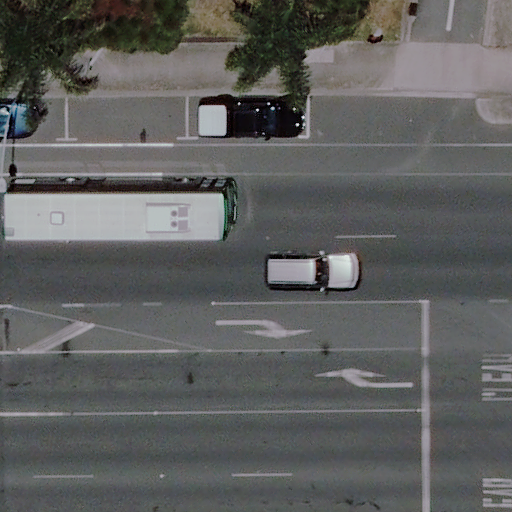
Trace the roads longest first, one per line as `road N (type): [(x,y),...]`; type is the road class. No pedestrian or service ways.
road 1 (secondary): [(511,327),(76,330)]
road 2 (secondary): [(76,330),(0,478)]
